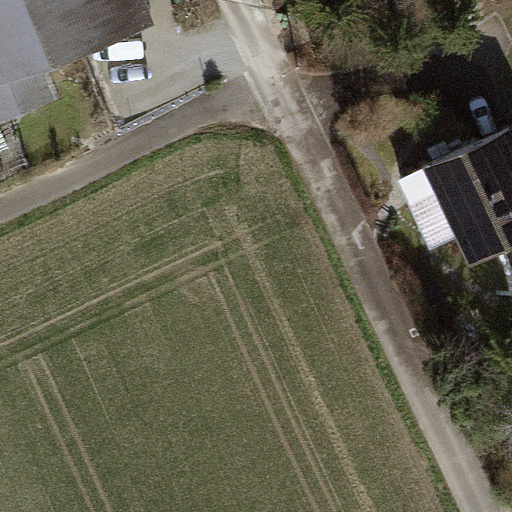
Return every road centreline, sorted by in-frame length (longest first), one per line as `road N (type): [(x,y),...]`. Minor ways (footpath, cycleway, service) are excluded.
road 1 (residential): [(242,0),(480,511)]
road 2 (track): [(0,219),(277,74)]
